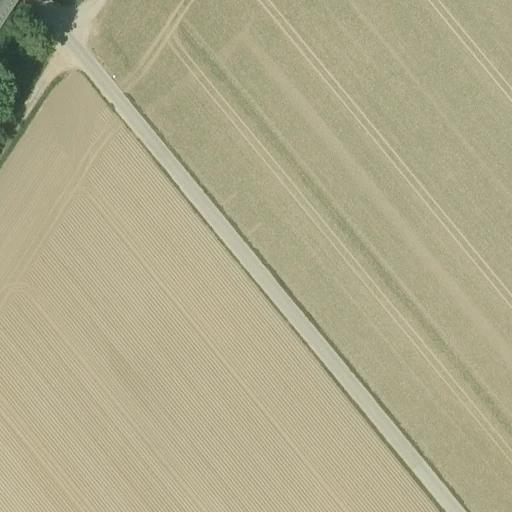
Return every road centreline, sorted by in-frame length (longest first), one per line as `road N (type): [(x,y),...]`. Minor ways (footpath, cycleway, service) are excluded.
road 1 (track): [(32,0),(452,511)]
road 2 (track): [(73,49),(0,149)]
